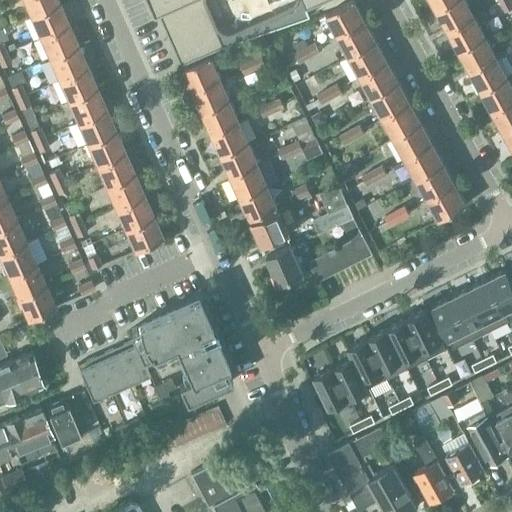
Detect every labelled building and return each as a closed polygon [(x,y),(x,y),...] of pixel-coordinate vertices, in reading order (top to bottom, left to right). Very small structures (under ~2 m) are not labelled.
[(24,0),(31,14),(59,2),(57,0),(24,0)] [(154,0),(182,62),(221,45),(202,2),(202,1),(201,0),(303,0),(307,8),(324,0),(154,0)] [(351,0),(327,13),(338,34),(365,19),(354,0),(351,0)] [(432,0),(437,8),(452,0),(432,0)] [(452,0),(437,8),(448,29),(474,15),(465,0),(452,0)] [(511,2),(510,0),(501,0),(500,1),(506,11),(511,7),(511,2)] [(31,14),(40,36),(68,23),(59,2),(31,14)] [(448,29),(460,49),(485,35),(474,15),(448,29)] [(338,34),(349,54),(376,39),(365,19),(338,34)] [(40,36),(49,57),(78,44),(68,23),(40,36)] [(460,49),(471,70),(497,56),(485,35),(460,49)] [(349,54),(361,75),(388,60),(376,39),(349,54)] [(315,41),(305,47),(310,56),(320,50),(315,41)] [(49,57),(59,78),(87,66),(78,44),(49,57)] [(310,56),(305,47),(295,52),(300,61),(310,56)] [(6,51),(0,53),(0,61),(2,65),(10,61),(6,51)] [(261,53),(251,58),(256,68),(266,63),(261,53)] [(184,68),(194,89),(221,77),(211,56),(184,68)] [(471,70),(482,90),(508,76),(497,56),(471,70)] [(256,68),(251,58),(241,62),(246,72),(256,68)] [(361,75),(372,95),(399,80),(388,60),(361,75)] [(59,78),(68,100),(97,87),(87,66),(59,78)] [(482,90),(493,111),(511,100),(511,84),(508,76),(482,90)] [(194,89),(203,111),(230,99),(221,77),(194,89)] [(372,95),(383,116),(410,101),(399,80),(372,95)] [(337,82),(327,88),(332,97),(343,91),(337,82)] [(11,87),(16,97),(25,93),(20,83),(11,87)] [(0,88),(0,98),(8,95),(4,87),(0,88)] [(68,100),(78,121),(106,109),(97,87),(68,100)] [(332,97),(327,88),(316,94),(322,103),(332,97)] [(25,93),(16,97),(21,108),(29,104),(25,93)] [(280,96),(270,100),(274,111),(285,106),(280,96)] [(203,111),(213,132),(240,120),(230,99),(203,111)] [(274,111),(270,100),(259,105),(264,115),(274,111)] [(511,100),(493,111),(505,132),(511,127),(511,100)] [(383,116),(395,136),(422,121),(410,101),(383,116)] [(1,114),(5,122),(18,116),(14,108),(1,114)] [(78,121),(87,142),(115,130),(106,109),(78,121)] [(213,132),(222,153),(249,142),(240,120),(213,132)] [(395,136),(406,157),(433,142),(422,121),(395,136)] [(359,122),(350,128),(355,137),(365,131),(359,122)] [(30,129),(35,140),(44,136),(39,125),(30,129)] [(313,125),(300,131),(311,154),(324,148),(313,125)] [(355,137),(350,128),(340,133),(345,143),(355,137)] [(11,135),(15,144),(28,138),(24,130),(11,135)] [(87,142),(97,164),(125,151),(115,130),(87,142)] [(44,136),(35,140),(40,150),(48,146),(44,136)] [(297,137),(288,142),(292,152),(302,147),(297,137)] [(222,153),(232,175),(259,163),(249,142),(222,153)] [(292,152),(288,142),(278,147),(283,157),(292,152)] [(406,157),(417,177),(444,162),(433,142),(406,157)] [(40,150),(44,161),(58,155),(53,144),(48,146),(40,150)] [(20,157),(24,165),(37,159),(33,151),(20,157)] [(97,164),(106,185),(134,173),(125,151),(97,164)] [(337,168),(345,183),(357,176),(350,161),(337,168)] [(417,177),(428,198),(455,183),(444,162),(417,177)] [(232,175),(241,196),(268,185),(259,163),(232,175)] [(381,163),(371,168),(377,178),(386,172),(381,163)] [(49,172),(54,182),(63,179),(58,168),(49,172)] [(377,178),(371,168),(362,173),(367,183),(377,178)] [(29,175),(34,186),(47,181),(42,170),(29,175)] [(106,185),(116,207),(144,194),(134,173),(106,185)] [(63,179),(54,182),(59,193),(67,189),(63,179)] [(296,186),(300,196),(311,192),(307,182),(296,186)] [(353,215),(339,183),(321,191),(329,210),(313,217),(319,230),(353,215)] [(455,183),(428,198),(440,218),(467,203),(455,183)] [(268,185),(241,196),(251,218),(278,206),(268,185)] [(39,199),(43,207),(56,201),(52,193),(39,199)] [(116,207),(125,228),(153,216),(144,194),(116,207)] [(0,201),(0,227),(17,220),(7,199),(0,201)] [(405,203),(395,209),(400,218),(410,213),(405,203)] [(252,222),(263,245),(290,233),(280,209),(252,222)] [(400,218),(395,209),(385,214),(390,224),(400,218)] [(68,214),(73,225),(82,221),(77,210),(68,214)] [(49,220),(52,229),(65,223),(62,215),(49,220)] [(153,216),(125,228),(134,249),(163,237),(153,216)] [(343,222),(352,241),(363,235),(354,217),(343,222)] [(0,227),(0,253),(26,241),(17,220),(0,227)] [(82,221),(73,225),(77,235),(86,231),(82,221)] [(363,235),(352,241),(362,258),(373,253),(363,235)] [(58,242),(62,250),(75,244),(71,236),(58,242)] [(0,253),(0,255),(9,275),(36,263),(26,241),(0,253)] [(352,241),(342,246),(351,264),(362,258),(352,241)] [(267,255),(280,283),(304,273),(291,244),(267,255)] [(342,246),(331,252),(340,270),(351,264),(342,246)] [(331,252),(320,257),(329,275),(340,270),(331,252)] [(87,257),(92,268),(101,264),(96,253),(87,257)] [(68,263),(72,271),(85,266),(81,257),(68,263)] [(329,275),(320,257),(309,263),(318,281),(329,275)] [(9,275),(18,297),(45,284),(36,263),(9,275)] [(511,279),(506,268),(488,277),(509,320),(509,319),(505,311),(511,307),(511,279)] [(488,277),(470,286),(491,329),(509,320),(488,277)] [(78,285),(81,293),(94,287),(91,279),(78,285)] [(45,284),(18,297),(28,318),(55,306),(45,284)] [(470,286),(451,295),(472,338),(491,329),(470,286)] [(432,304),(453,347),(472,338),(451,295),(432,304)] [(133,339),(143,358),(175,344),(190,379),(178,384),(186,401),(203,394),(201,389),(208,386),(210,390),(232,381),(212,336),(208,338),(205,330),(208,328),(198,305),(191,302),(129,330),(133,339)] [(427,307),(407,317),(427,358),(447,348),(427,307)] [(407,317),(387,326),(407,367),(427,358),(407,317)] [(12,331),(16,341),(26,336),(22,326),(12,331)] [(387,326),(368,336),(388,377),(407,367),(387,326)] [(368,336),(348,346),(369,387),(370,387),(369,386),(388,377),(368,336)] [(124,347),(117,350),(130,380),(149,372),(143,358),(133,339),(123,343),(124,347)] [(106,355),(98,358),(112,388),(130,380),(117,350),(115,346),(104,351),(106,355)] [(334,365),(352,401),(353,401),(350,396),(369,387),(348,346),(352,356),(334,365)] [(32,350),(13,358),(24,391),(43,383),(32,350)] [(493,353),(483,358),(486,365),(497,360),(493,353)] [(78,363),(77,363),(92,397),(112,388),(98,358),(97,355),(85,360),(87,363),(80,367),(78,363)] [(0,363),(0,388),(4,399),(4,400),(24,392),(24,391),(13,358),(0,363)] [(486,365),(483,358),(472,364),(475,371),(486,365)] [(334,365),(314,375),(332,411),(352,401),(334,365)] [(449,376),(438,381),(442,388),(453,383),(449,376)] [(509,454),(511,451),(511,423),(506,413),(510,411),(508,407),(499,412),(479,376),(469,380),(483,407),(509,454)] [(153,385),(161,401),(165,410),(182,403),(178,393),(169,396),(166,389),(174,385),(171,377),(153,385)] [(442,388),(438,381),(428,386),(431,393),(442,388)] [(410,395),(400,400),(403,407),(414,402),(410,395)] [(455,414),(444,395),(430,402),(429,401),(412,410),(424,431),(455,414)] [(80,434),(65,397),(44,405),(59,442),(80,434)] [(403,407),(400,400),(389,405),(392,412),(403,407)] [(165,410),(161,401),(152,405),(155,414),(165,410)] [(177,441),(227,419),(220,401),(169,424),(177,441)] [(53,436),(41,407),(22,415),(34,444),(53,436)] [(509,454),(483,407),(465,417),(490,463),(509,454)] [(2,422),(14,452),(34,444),(22,415),(22,414),(2,422)] [(371,414),(361,419),(364,426),(375,421),(371,414)] [(137,417),(127,422),(131,430),(141,425),(137,417)] [(364,426),(361,419),(350,424),(354,431),(364,426)] [(2,422),(0,423),(0,457),(14,452),(2,422)] [(131,430),(127,422),(113,428),(116,437),(131,430)] [(338,446),(328,452),(341,475),(344,481),(349,490),(358,505),(359,508),(380,496),(369,477),(370,476),(364,465),(369,462),(365,455),(389,441),(381,426),(373,430),(350,441),(350,439),(339,446),(338,446)] [(96,427),(83,433),(88,447),(102,441),(96,427)] [(454,485),(425,433),(414,440),(427,464),(416,470),(431,498),(454,485)] [(448,452),(463,480),(485,468),(470,440),(448,452)] [(280,511),(245,446),(237,450),(212,461),(190,472),(206,505),(212,502),(216,511),(280,511)] [(375,473),(369,462),(364,465),(370,476),(369,477),(380,496),(388,511),(406,511),(419,505),(394,462),(375,473)] [(1,475),(6,489),(27,481),(22,467),(1,475)] [(142,511),(138,503),(130,501),(114,510),(113,511),(142,511)]
